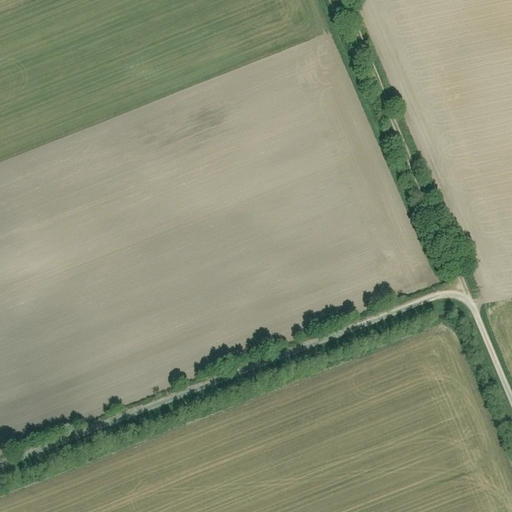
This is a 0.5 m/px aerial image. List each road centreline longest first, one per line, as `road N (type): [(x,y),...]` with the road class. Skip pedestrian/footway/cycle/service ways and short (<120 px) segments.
road 1 (unclassified): [(511,376),(479,296),(435,291),(0,463)]
road 2 (track): [(479,296),(359,0)]
